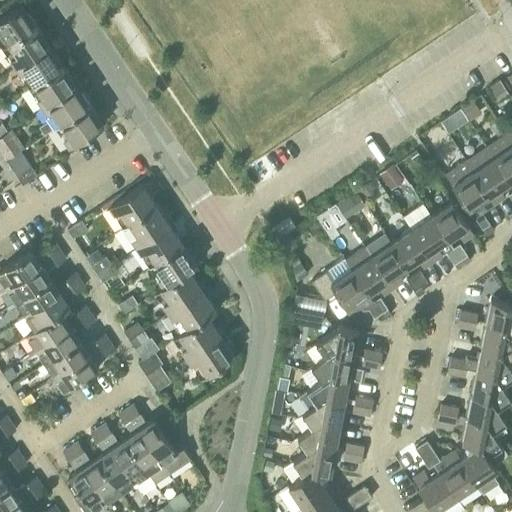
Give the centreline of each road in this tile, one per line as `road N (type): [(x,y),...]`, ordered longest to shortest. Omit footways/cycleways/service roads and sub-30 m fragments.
road 1 (residential): [(511,26),(218,228)]
road 2 (residential): [(231,511),(261,311),(218,228)]
road 3 (residential): [(449,286),(424,421),(376,452)]
road 4 (residential): [(376,452),(404,314),(449,286)]
road 5 (residential): [(0,233),(154,133)]
road 6 (residential): [(154,133),(64,0)]
road 7 (residential): [(32,447),(143,376)]
